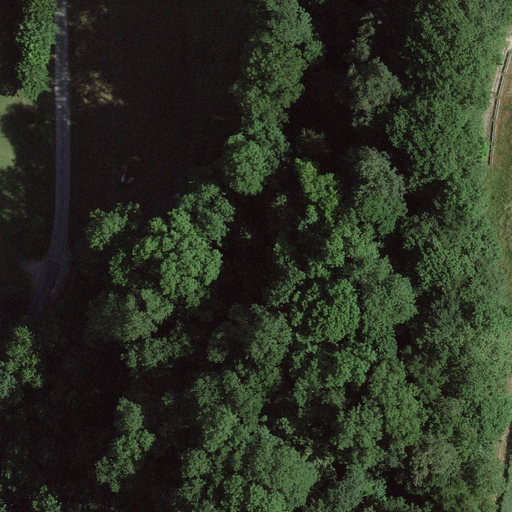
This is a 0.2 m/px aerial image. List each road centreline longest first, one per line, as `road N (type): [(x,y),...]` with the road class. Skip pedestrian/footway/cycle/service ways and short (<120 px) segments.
road 1 (track): [(511,161),(494,250),(472,511)]
road 2 (unclassified): [(58,0),(63,148),(52,270)]
